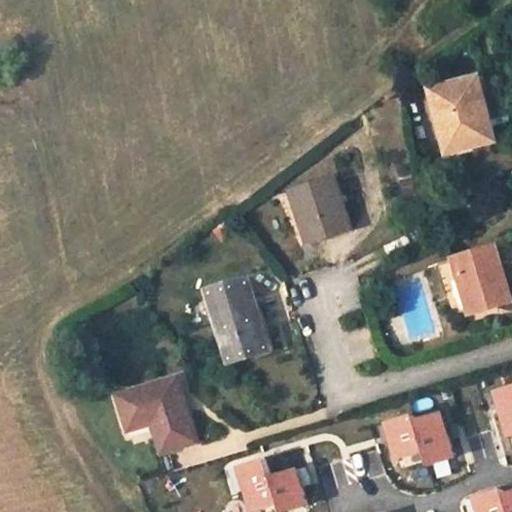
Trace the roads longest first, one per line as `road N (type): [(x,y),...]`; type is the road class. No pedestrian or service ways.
road 1 (track): [(0,96),(36,124),(79,292),(109,286),(499,0)]
road 2 (residential): [(511,347),(347,394),(315,291)]
